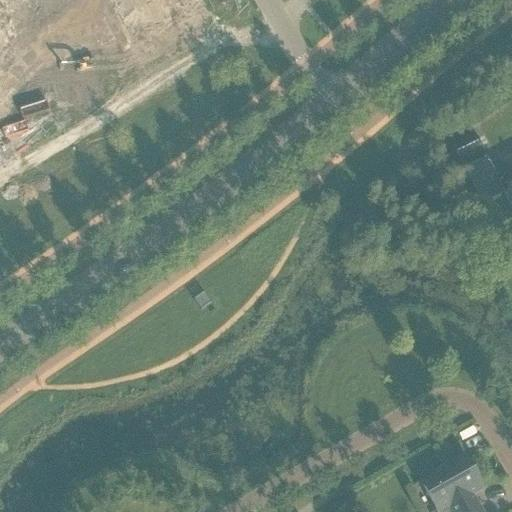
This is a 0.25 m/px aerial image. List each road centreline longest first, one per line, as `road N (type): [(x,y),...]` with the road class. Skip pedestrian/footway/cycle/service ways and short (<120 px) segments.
road 1 (tertiary): [(0,350),(456,0)]
road 2 (residential): [(511,466),(472,403),(439,398),(238,511)]
road 3 (unknown): [(280,14),(128,87),(62,138)]
